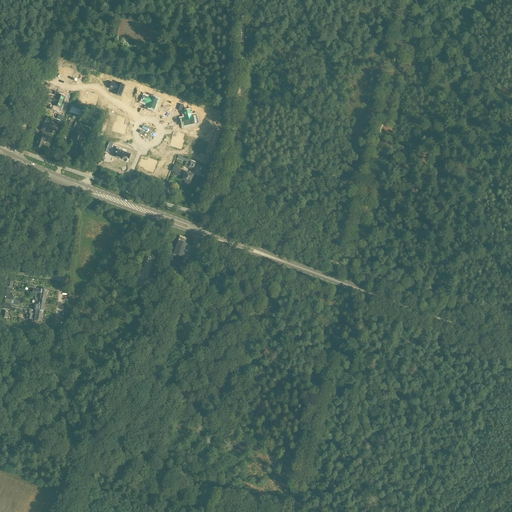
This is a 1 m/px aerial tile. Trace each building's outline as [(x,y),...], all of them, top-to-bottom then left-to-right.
[(59,66),(57,72),(63,74),(61,78),(70,81),(74,69),(65,66),(65,68),(59,66)] [(111,82),(109,88),(113,90),(114,90),(113,94),(121,97),(125,86),(117,83),(116,84),(111,82)] [(48,95),(45,101),(51,103),(51,105),(59,108),(64,96),(55,93),(54,97),(48,95)] [(83,95),(81,101),(87,103),(86,105),(95,108),(99,96),(91,93),(89,97),(83,95)] [(149,94),(147,100),(153,102),(151,106),(160,109),(164,97),(156,94),(155,96),(149,94)] [(81,108),(72,105),(70,112),(79,116),(81,108)] [(193,116),(189,117),(191,126),(203,123),(201,114),(199,114),(198,108),(191,110),(193,116)] [(118,122),(116,131),(128,134),(130,126),(126,124),(128,118),(122,117),(120,123),(118,122)] [(82,135),(78,133),(81,125),(70,122),(68,126),(77,129),(75,132),(74,132),(71,140),(76,141),(76,142),(76,143),(77,144),(78,144),(79,143),(79,142),(80,143),(82,135)] [(47,132),(49,126),(43,124),(41,130),(47,132)] [(174,136),(171,145),(183,148),(186,140),(184,139),(186,133),(179,131),(178,137),(174,136)] [(48,138),(39,136),(35,147),(36,147),(36,148),(39,149),(39,148),(42,149),(43,145),(44,142),(47,143),(48,138)] [(129,159),(130,155),(116,150),(114,157),(122,159),(123,157),(129,159)] [(147,162),(145,168),(151,170),(150,172),(159,175),(163,163),(155,160),(153,164),(147,162)] [(194,170),(196,163),(189,161),(187,168),(194,170)] [(185,173),(183,180),(185,181),(184,183),(184,184),(185,184),(185,185),(186,185),(187,185),(188,185),(189,185),(190,183),(193,175),(185,173)] [(167,252),(165,257),(170,260),(168,266),(179,270),(183,258),(182,258),(186,245),(178,242),(174,254),(167,252)] [(157,261),(158,259),(156,258),(155,260),(154,260),(150,270),(157,272),(160,262),(157,261)]
